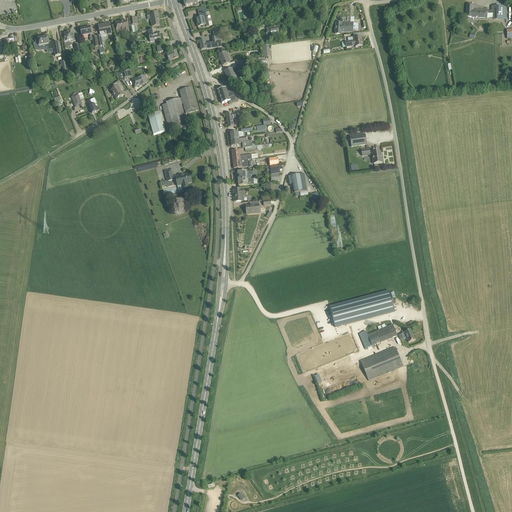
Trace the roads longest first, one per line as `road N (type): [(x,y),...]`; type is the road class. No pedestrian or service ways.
road 1 (secondary): [(185,511),(224,248),(219,149),(194,55)]
road 2 (unclassified): [(432,359),(390,104),(364,3)]
road 3 (track): [(473,511),(432,359),(458,391)]
road 4 (unclassified): [(0,27),(174,0)]
road 5 (track): [(222,285),(247,272),(293,145)]
road 6 (unclassified): [(194,55),(79,136)]
road 7 (track): [(293,145),(333,11)]
